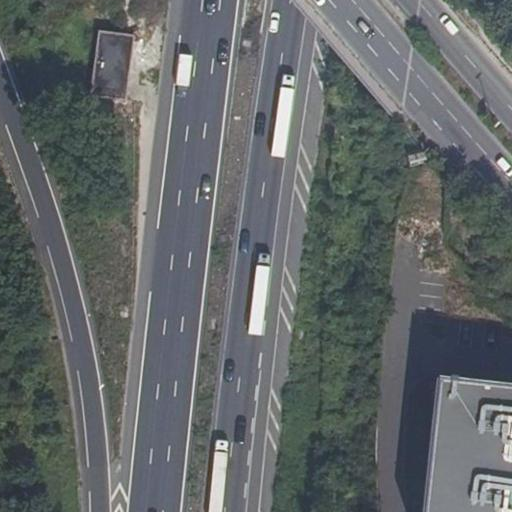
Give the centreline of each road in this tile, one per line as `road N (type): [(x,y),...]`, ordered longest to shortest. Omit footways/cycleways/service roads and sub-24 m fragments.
road 1 (motorway): [(209,0),(151,511)]
road 2 (motorway): [(233,511),(283,0)]
road 3 (motorway): [(0,81),(75,313),(100,511)]
road 4 (primary): [(343,0),(511,188)]
road 5 (primary): [(511,108),(418,0)]
